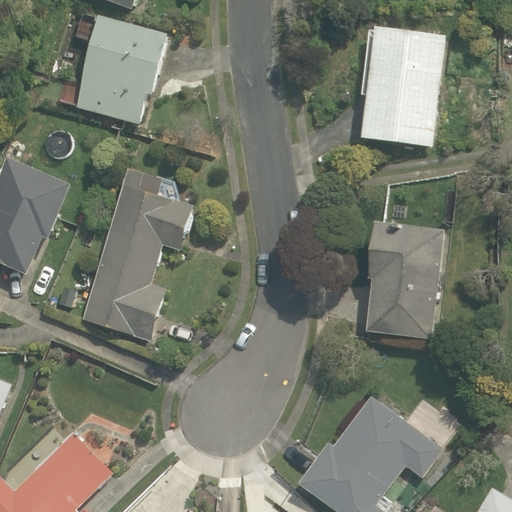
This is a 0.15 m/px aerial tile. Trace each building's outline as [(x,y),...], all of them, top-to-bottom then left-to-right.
[(142,0),(101,0),(138,13),(142,0)] [(80,108),(142,126),(150,95),(156,96),(173,36),(104,16),(102,21),(84,16),(78,38),(98,44),(80,108)] [(375,98),(370,140),(438,149),(453,36),(375,25),(365,97),(375,98)] [(0,263),(33,278),(50,240),(54,241),(78,188),(14,159),(13,159),(0,189),(0,263)] [(88,322),(154,342),(170,290),(154,285),(166,246),(185,252),(199,208),(163,197),(168,182),(135,171),(134,172),(88,322)] [(391,346),(434,351),(447,231),(388,224),(376,333),(393,335),(391,346)] [(0,424),(16,387),(16,386),(0,379),(0,424)] [(378,396),(306,486),(339,511),(394,511),(381,502),(411,465),(427,479),(449,452),(378,396)] [(80,511),(118,475),(77,435),(19,493),(4,478),(0,486),(0,511),(80,511)] [(459,511),(450,506),(446,511),(511,511),(511,488),(505,483),(486,511),(459,511)]
